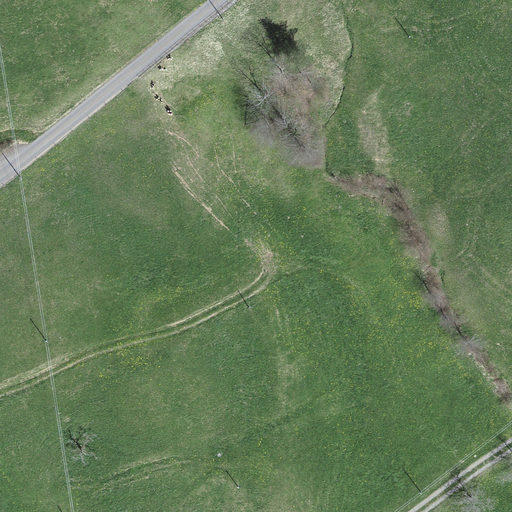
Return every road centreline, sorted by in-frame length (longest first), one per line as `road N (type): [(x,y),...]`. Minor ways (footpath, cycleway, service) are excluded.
road 1 (unclassified): [(0,177),(221,0)]
road 2 (track): [(0,395),(73,359),(191,324),(250,295)]
